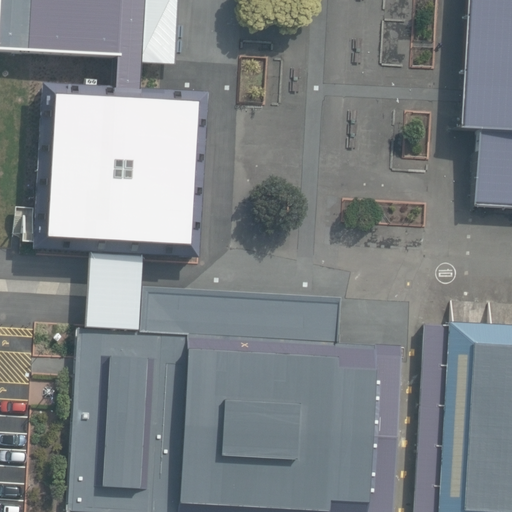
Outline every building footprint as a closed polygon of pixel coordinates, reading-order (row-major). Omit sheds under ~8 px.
[(0,0),(0,46),(109,52),(158,54),(174,55),(176,0),(0,0)] [(511,0),(460,0),(453,131),(471,132),(511,133),(511,0)] [(155,91),(158,54),(109,52),(107,81),(106,88),(106,92),(155,95),(155,91)] [(106,92),(106,88),(36,84),(26,251),(193,261),(203,93),(155,91),(155,95),(106,92)] [(511,133),(471,132),(467,207),(511,209),(511,133)] [(511,511),(511,326),(444,323),(433,511),(511,511)] [(73,328),(63,511),(67,511),(362,511),(372,345),(73,328)] [(26,356),(0,354),(0,418),(23,420),(26,356)] [(23,420),(0,418),(0,476),(23,478),(25,420),(23,420)]
